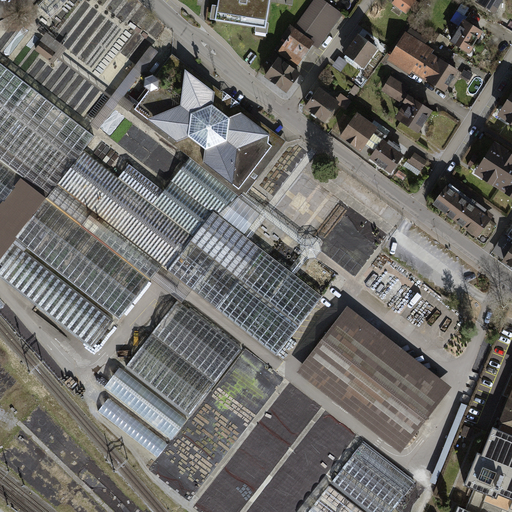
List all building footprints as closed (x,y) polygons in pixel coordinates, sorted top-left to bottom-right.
[(43,0),(38,6),(50,18),(67,0),(43,0)] [(271,0),(219,0),(218,7),(212,6),(210,22),(256,29),(255,34),(268,36),(270,25),(268,24),(271,0)] [(342,14),(321,0),(314,0),(295,28),(316,43),(320,46),(342,14)] [(416,0),(394,0),(391,5),(406,15),(416,0)] [(503,0),(477,0),(477,1),(476,4),(494,15),(503,0)] [(482,33),(463,22),(451,41),(449,44),(468,56),(482,33)] [(316,43),(295,28),(291,25),(282,38),(287,42),(279,54),(298,68),(316,43)] [(410,29),(406,34),(424,46),(428,41),(410,29)] [(39,41),(40,43),(54,53),(49,61),(53,65),(58,59),(110,99),(90,125),(98,131),(118,105),(128,112),(133,105),(123,98),(158,52),(151,47),(112,97),(61,58),(67,49),(46,32),(39,41)] [(406,34),(405,34),(388,61),(445,95),(459,72),(431,55),(434,51),(424,46),(406,34)] [(440,34),(436,40),(447,47),(449,44),(451,41),(440,34)] [(365,39),(359,35),(345,55),(365,69),(379,51),(372,46),(376,41),(368,35),(365,39)] [(40,43),(35,50),(49,61),(54,53),(40,43)] [(221,93),(172,55),(155,78),(153,77),(145,80),(144,88),(148,92),(134,111),(190,164),(197,169),(234,198),(245,192),(247,194),(286,142),(240,107),(240,105),(223,92),(221,93)] [(340,57),(333,66),(341,73),(348,63),(340,57)] [(302,75),(280,60),(266,79),(287,95),(302,75)] [(0,198),(19,173),(49,195),(82,154),(92,138),(0,68),(0,198)] [(464,71),(460,78),(468,83),(473,76),(464,71)] [(410,89),(391,77),(382,92),(401,104),(402,102),(406,95),(410,89)] [(355,86),(350,93),(355,96),(360,89),(355,86)] [(336,100),(320,89),(306,110),(326,124),(341,104),(336,100)] [(511,92),(497,116),(511,126),(511,92)] [(341,94),(336,100),(341,104),(347,108),(352,102),(341,94)] [(434,112),(406,95),(402,102),(406,105),(396,120),(401,123),(420,135),(434,112)] [(372,124),(358,114),(341,139),(362,153),(367,146),(376,152),(384,141),(386,137),(378,131),(380,129),(372,124)] [(374,121),(372,124),(380,129),(378,131),(386,137),(390,132),(374,121)] [(420,135),(401,123),(397,128),(418,141),(422,136),(420,135)] [(388,144),(384,141),(376,152),(370,160),(392,176),(405,157),(401,153),(403,150),(399,148),(400,146),(395,142),(393,144),(390,141),(388,144)] [(511,154),(495,143),(474,175),(511,199),(511,154)] [(119,183),(82,154),(49,195),(0,258),(0,278),(97,353),(153,282),(163,269),(167,271),(212,213),(218,218),(234,198),(197,169),(190,164),(164,197),(129,170),(119,183)] [(428,162),(415,154),(410,161),(408,160),(406,163),(421,172),(428,162)] [(399,171),(396,175),(403,181),(406,176),(399,171)] [(0,258),(49,195),(19,173),(0,198),(0,258)] [(461,194),(448,185),(433,207),(445,216),(459,197),(461,194)] [(469,204),(459,197),(445,216),(455,223),(469,204)] [(264,217),(234,198),(218,218),(247,239),(264,217)] [(473,208),(469,204),(455,223),(465,230),(482,207),(477,203),(473,208)] [(487,211),(482,207),(465,230),(477,239),(491,221),(484,216),(487,211)] [(212,213),(167,271),(192,291),(274,354),(320,296),(247,239),(218,218),(212,213)] [(511,226),(507,233),(505,232),(492,252),(504,260),(501,264),(511,270),(511,226)] [(340,248),(332,256),(354,275),(362,266),(340,248)] [(163,269),(153,282),(178,301),(182,304),(192,291),(167,271),(163,269)] [(178,301),(128,367),(187,415),(241,346),(182,304),(178,301)] [(454,387),(350,307),(300,372),(403,452),(454,387)] [(120,367),(104,387),(169,440),(186,420),(120,367)] [(473,490),(465,509),(472,511),(486,511),(488,509),(496,511),(499,511),(502,507),(511,511),(511,385),(495,425),(490,423),(479,449),(475,447),(460,484),(473,490)] [(108,400),(99,412),(158,457),(167,445),(108,400)] [(435,483),(467,405),(462,402),(429,481),(435,483)] [(464,425),(460,435),(470,439),(474,429),(464,425)] [(390,511),(412,483),(360,444),(332,480),(374,511),(390,511)] [(363,511),(330,485),(308,511),(363,511)]
